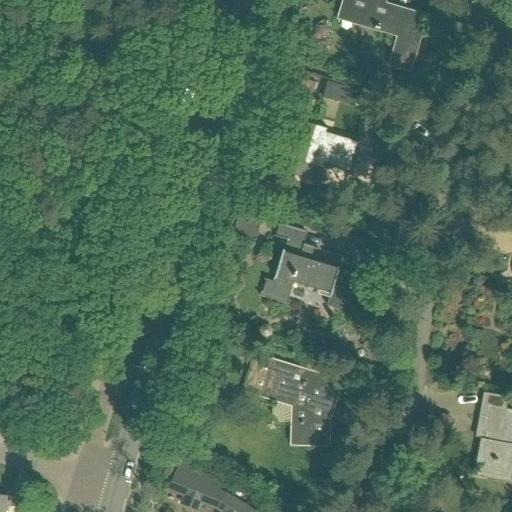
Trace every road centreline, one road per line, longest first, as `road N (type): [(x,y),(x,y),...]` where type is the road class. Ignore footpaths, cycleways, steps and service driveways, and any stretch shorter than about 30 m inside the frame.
road 1 (secondary): [(117,489),(260,0)]
road 2 (residential): [(511,23),(448,180),(396,511)]
road 3 (residential): [(223,0),(80,475)]
